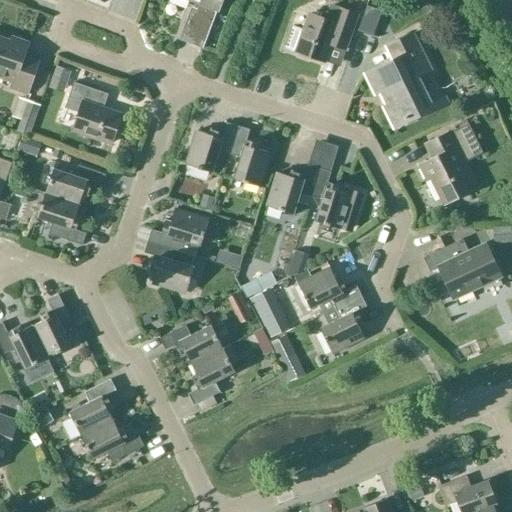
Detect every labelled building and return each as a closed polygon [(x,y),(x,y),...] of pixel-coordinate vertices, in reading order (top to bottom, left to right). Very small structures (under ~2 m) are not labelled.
[(198,9),(213,14),(218,0),(189,0),(200,4),(198,9)] [(338,66),(347,42),(357,15),(342,10),(337,24),(309,14),(295,51),(324,62),(338,66)] [(379,94),(394,125),(430,107),(415,77),(430,70),(412,34),(386,46),(393,60),(366,73),(377,95),(379,94)] [(0,38),(0,77),(12,82),(10,88),(26,94),(37,63),(22,57),(27,43),(11,38),(10,42),(0,38)] [(73,82),(68,97),(64,108),(78,112),(72,130),(110,143),(120,114),(94,106),(99,91),(73,82)] [(39,105),(28,100),(16,131),(28,136),(39,105)] [(229,154),(237,126),(226,122),(223,133),(209,129),(208,134),(197,130),(186,164),(212,172),(218,151),(229,154)] [(447,134),(425,145),(432,159),(419,166),(427,181),(430,179),(443,204),(476,187),(464,162),(482,153),(467,123),(447,134)] [(249,130),(237,126),(229,154),(239,157),(232,179),(258,187),(269,153),(258,149),(259,144),(246,140),(249,130)] [(0,183),(3,185),(11,163),(0,158),(0,183)] [(44,193),(78,204),(82,194),(86,196),(91,182),(101,186),(105,174),(77,165),(74,175),(53,168),(44,193)] [(310,196),(319,168),(307,165),(304,175),(290,171),(289,176),(278,173),(267,207),(293,215),(297,202),(307,205),(310,196)] [(319,168),(310,196),(320,200),(314,221),(339,229),(351,228),(362,194),(350,190),(348,195),(339,192),(340,187),(327,182),(330,172),(319,168)] [(75,215),(78,204),(44,193),(36,218),(51,223),(48,234),(81,245),(86,233),(75,230),(80,216),(75,215)] [(150,229),(147,241),(175,250),(178,239),(200,246),(207,220),(173,210),(170,221),(165,219),(161,233),(150,229)] [(313,227),(304,224),(300,238),(308,240),(313,227)] [(430,272),(435,283),(444,279),(453,298),(498,276),(484,245),(468,253),(462,239),(423,258),(430,272)] [(175,250),(147,241),(143,253),(154,256),(149,269),(155,271),(151,282),(185,292),(193,267),(172,260),(175,250)] [(330,299),(334,309),(361,296),(355,285),(345,290),(339,277),(334,279),(329,269),(298,285),(309,309),(330,299)] [(276,284),(270,272),(256,279),(257,280),(241,288),(246,298),(276,284)] [(248,305),(242,292),(225,300),(229,309),(240,304),(243,308),(248,305)] [(267,304),(262,292),(250,298),(256,310),(267,304)] [(41,321),(31,326),(47,358),(70,346),(60,326),(70,321),(58,295),(46,300),(51,310),(38,316),(41,321)] [(334,309),(326,312),(330,323),(319,328),(331,352),(363,337),(358,326),(362,324),(356,311),(366,307),(361,296),(334,309)] [(47,358),(31,326),(21,330),(19,326),(6,332),(2,322),(0,322),(0,347),(3,354),(13,349),(23,369),(47,358)] [(185,355),(190,364),(222,348),(210,325),(190,335),(185,325),(159,338),(164,350),(174,345),(180,357),(185,355)] [(267,342),(261,330),(250,336),(255,347),(267,342)] [(222,348),(190,364),(195,374),(190,376),(197,389),(187,394),(192,405),(219,392),(214,382),(234,372),(222,348)] [(68,412),(80,435),(112,420),(107,410),(111,408),(105,395),(115,390),(109,379),(83,392),(88,402),(68,412)] [(0,444),(6,447),(15,423),(0,417),(0,444)] [(112,420),(80,435),(91,459),(106,452),(110,462),(143,446),(137,435),(127,440),(121,427),(116,429),(112,420)] [(472,511),(492,505),(496,504),(487,481),(470,487),(465,476),(437,486),(444,506),(455,501),(459,511),(472,511)] [(362,508),(364,511),(365,511),(364,511),(403,511),(404,511),(403,511),(390,511),(386,499),(362,508)]
